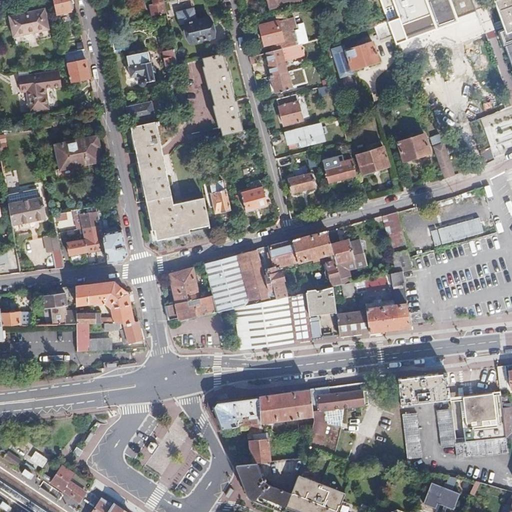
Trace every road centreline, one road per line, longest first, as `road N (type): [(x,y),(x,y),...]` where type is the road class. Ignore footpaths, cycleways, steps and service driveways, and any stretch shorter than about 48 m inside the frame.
road 1 (residential): [(143,268),(86,0)]
road 2 (primary): [(260,369),(511,340)]
road 3 (residential): [(227,0),(287,234)]
road 4 (residential): [(511,164),(287,234)]
road 5 (primary): [(165,371),(0,402)]
road 6 (residential): [(287,234),(143,268)]
road 7 (primary): [(0,405),(146,393)]
road 8 (residential): [(0,285),(143,268)]
